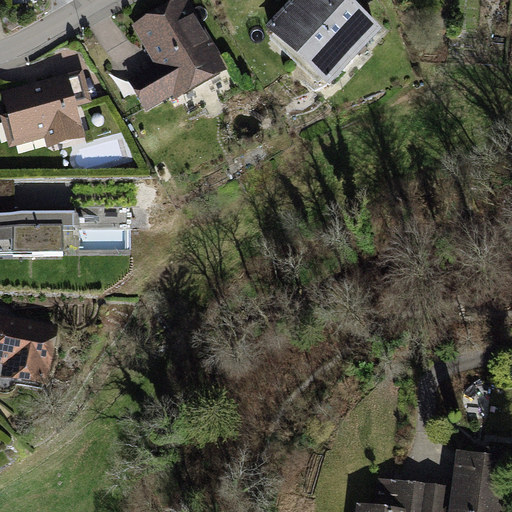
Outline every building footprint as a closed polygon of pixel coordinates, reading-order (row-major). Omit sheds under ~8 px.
[(227,71),(189,0),(176,0),(130,25),(152,64),(126,80),(144,113),(170,98),(172,100),(227,71)] [(382,31),(347,0),(291,0),(263,30),(327,86),(382,31)] [(74,51),(42,60),(47,78),(79,69),(74,51)] [(84,69),(0,92),(0,102),(10,148),(45,138),(47,148),(87,136),(77,106),(94,102),(84,69)] [(13,179),(0,179),(0,208),(14,208),(13,179)] [(77,213),(0,212),(0,256),(61,256),(61,228),(79,229),(77,213)] [(61,330),(0,318),(1,315),(0,314),(0,367),(4,368),(0,381),(40,394),(52,383),(61,330)] [(506,511),(511,453),(511,451),(474,446),(473,452),(454,450),(450,486),(377,478),(374,506),(355,504),(353,511),(506,511)]
